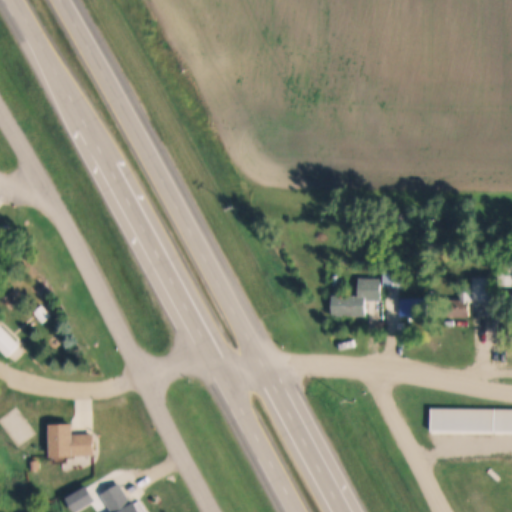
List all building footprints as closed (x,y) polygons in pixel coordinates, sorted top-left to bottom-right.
[(384,259),(406,259),(406,285),(384,284),(384,259)] [(498,264),(511,264),(511,285),(498,285),(498,264)] [(333,294),(359,294),(359,276),(383,277),(382,299),(366,298),(366,315),(333,314),(333,294)] [(492,276),(492,300),(474,300),(475,276),(492,276)] [(472,286),(472,317),(449,316),(450,298),(461,298),(461,286),(472,286)] [(431,297),(430,315),(400,315),(401,297),(431,297)] [(34,312),(43,304),(52,315),(43,323),(34,312)] [(0,348),(0,324),(20,345),(8,357),(0,348)] [(432,407),(511,408),(511,430),(432,430),(432,407)] [(95,433),(95,454),(75,454),(75,456),(52,456),(51,423),(74,423),(74,434),(95,433)] [(112,511),(102,493),(120,482),(133,503),(137,501),(143,511),(112,511)]
